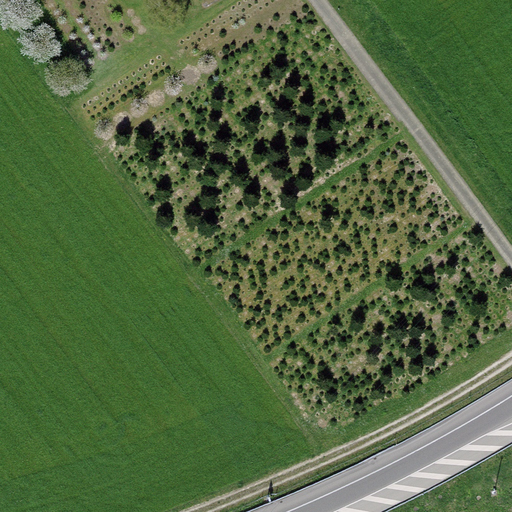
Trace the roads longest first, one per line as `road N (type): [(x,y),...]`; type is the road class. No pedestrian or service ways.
road 1 (track): [(511,357),(364,441),(197,511)]
road 2 (motorway): [(511,409),(309,511)]
